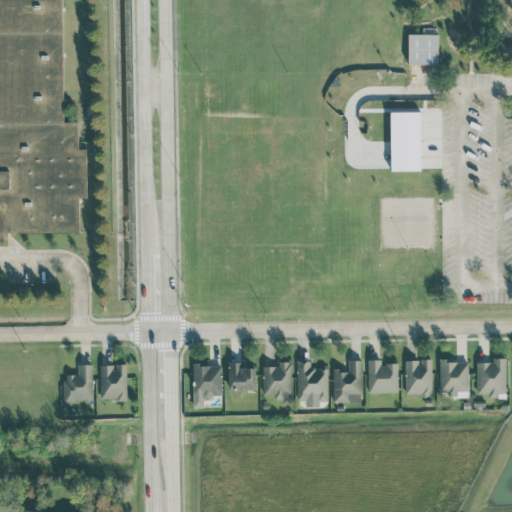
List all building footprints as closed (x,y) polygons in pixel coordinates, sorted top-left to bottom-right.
[(0,0),(61,0),(63,119),(76,118),(79,229),(0,230),(0,0)] [(438,63),(437,33),(407,34),(408,64),(438,63)] [(391,170),(420,170),(419,111),(390,111),(391,170)] [(477,362),(477,395),(498,395),(498,394),(505,394),(505,357),(493,357),(493,362),(477,362)] [(333,402),(362,401),(361,359),(348,360),(348,368),(332,369),(333,402)] [(368,392),(397,392),(397,363),(381,363),(381,359),(367,359),(368,392)] [(432,394),(431,359),(405,359),(405,394),(432,394)] [(468,359),(439,360),(440,396),(468,396),(468,359)] [(310,360),(296,360),(297,400),(308,399),(308,396),(317,396),(317,401),(328,401),(327,366),(310,366),(310,360)] [(263,395),(273,395),(274,401),(292,400),(290,361),(278,361),(278,365),(262,366),(263,395)] [(244,362),(229,362),(228,389),(255,389),(255,367),(244,367),(244,362)] [(100,365),(100,399),(127,399),(126,363),(115,363),(115,365),(100,365)] [(93,400),(92,364),(78,364),(78,374),(63,374),(64,401),(93,400)] [(222,394),(221,364),(192,365),(193,407),(203,407),(203,399),(212,399),(212,395),(222,394)]
